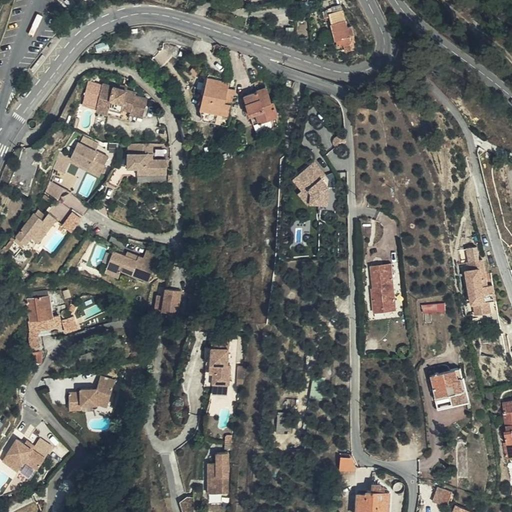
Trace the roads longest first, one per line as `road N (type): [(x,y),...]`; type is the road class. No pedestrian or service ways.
road 1 (residential): [(265,47),(267,63),(333,89),(351,108),(357,447),(369,460),(407,471),(415,484),(412,511)]
road 2 (residential): [(48,511),(55,485),(80,455),(34,399),(34,384),(65,346),(93,330),(155,321),(163,347),(151,427),(163,444),(187,435)]
road 3 (tertiary): [(265,47),(154,14),(114,20),(76,44),(0,147)]
road 4 (residential): [(511,285),(463,122),(442,97),(380,65)]
road 5 (tertiary): [(395,0),(511,95)]
road 6 (tertiary): [(380,65),(344,73),(265,47)]
